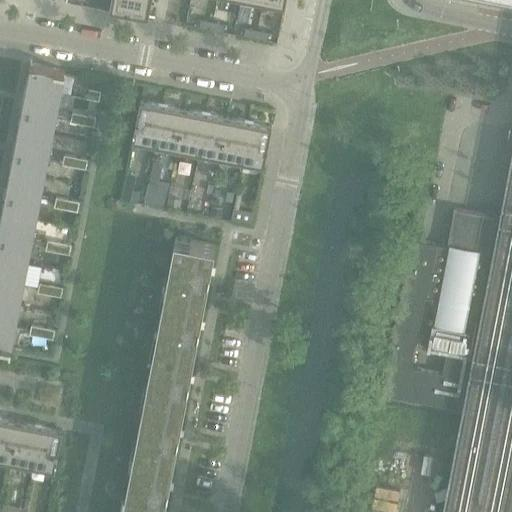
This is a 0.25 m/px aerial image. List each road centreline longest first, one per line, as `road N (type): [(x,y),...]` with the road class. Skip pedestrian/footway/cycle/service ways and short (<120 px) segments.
road 1 (residential): [(301,89),(222,511)]
road 2 (residential): [(0,30),(301,89)]
